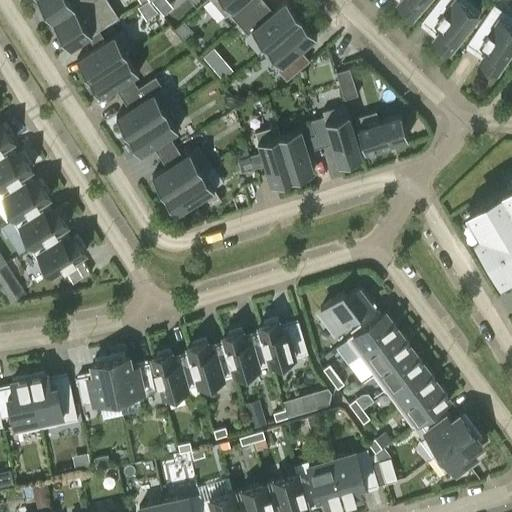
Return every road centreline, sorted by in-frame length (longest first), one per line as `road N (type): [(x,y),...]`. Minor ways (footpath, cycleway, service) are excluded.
road 1 (residential): [(409,177),(173,246),(157,242),(2,0)]
road 2 (residential): [(0,61),(156,312)]
road 3 (residential): [(372,246),(511,438)]
road 4 (residential): [(156,312),(372,246)]
road 5 (residential): [(511,343),(409,177)]
road 6 (residential): [(340,0),(458,120)]
road 7 (residential): [(156,312),(66,335),(0,341)]
